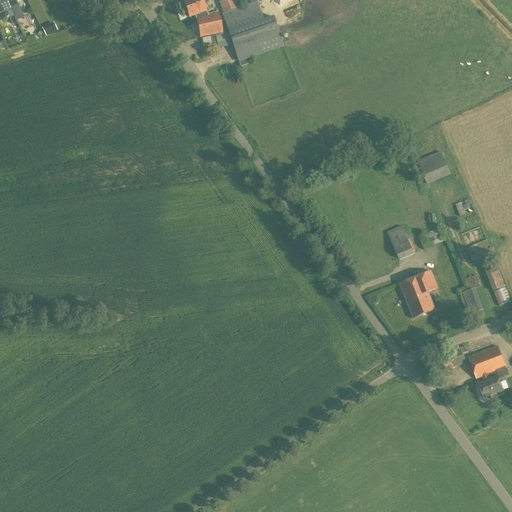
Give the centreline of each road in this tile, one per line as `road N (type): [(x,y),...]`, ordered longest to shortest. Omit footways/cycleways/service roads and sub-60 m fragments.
road 1 (unclassified): [(405,361),(129,0)]
road 2 (unclassified): [(192,511),(405,361)]
road 3 (unclassified): [(511,510),(405,361)]
